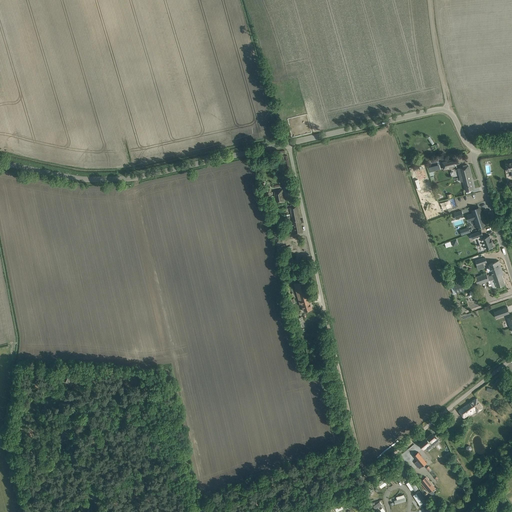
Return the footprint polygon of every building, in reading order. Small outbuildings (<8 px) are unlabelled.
[(433,171),(440,169),(439,164),(428,167),(430,176),(434,175),(433,171)] [(459,168),(457,168),(458,173),(460,172),(461,176),(459,177),(461,182),(462,181),(464,181),(466,191),(469,190),(474,189),(468,165),(468,166),(467,164),(462,165),(463,167),(459,168)] [(276,203),(280,202),(285,201),(282,189),(274,191),(276,203)] [(448,205),(450,211),(461,207),(460,204),(456,205),(455,203),(448,205)] [(294,234),(298,233),(303,232),(297,206),(290,207),(293,224),(292,224),(294,234)] [(478,208),(473,210),(474,212),(467,215),(469,220),(474,218),(477,226),(485,223),(482,212),(480,213),(478,208)] [(459,230),(461,235),(470,232),(468,227),(459,230)] [(491,239),(489,235),(483,237),(482,235),(483,234),(481,230),(471,234),(473,240),(478,238),(480,243),(483,242),(485,249),(489,247),(490,248),(493,247),(492,246),(493,246),(492,242),(493,242),(491,238),(491,239)] [(280,237),(274,238),(276,247),(283,245),(283,240),(281,241),(280,238),(280,237)] [(493,274),(502,271),(499,260),(489,264),(493,274)] [(475,277),(476,280),(474,281),(475,285),(477,284),(478,285),(478,284),(490,280),(493,288),(500,285),(505,284),(502,275),(504,274),(502,271),(493,274),(489,275),(487,276),(487,275),(486,273),(475,277)] [(304,311),(308,310),(312,309),(310,301),(312,301),(305,280),(294,283),(300,304),(302,304),(304,311)] [(453,285),(451,286),(454,294),(456,293),(466,289),(463,281),(453,285)] [(507,307),(498,310),(500,316),(509,313),(507,307)] [(295,318),(298,328),(304,327),(301,317),(299,318),(298,315),(295,316),(295,318)] [(500,349),(485,360),(489,366),(509,351),(506,347),(501,351),(500,349)] [(77,377),(69,374),(66,382),(68,383),(70,380),(75,382),(77,377)] [(483,407),(479,402),(476,398),(459,410),(464,417),(469,413),(470,414),(476,410),(477,412),(483,407)] [(432,444),(438,439),(432,432),(420,442),(425,448),(431,442),(432,444)] [(427,462),(418,452),(414,455),(418,460),(415,463),(420,468),(427,462)] [(429,492),(435,487),(426,477),(421,481),(429,492)] [(491,507),(497,509),(500,499),(495,497),(491,507)]
